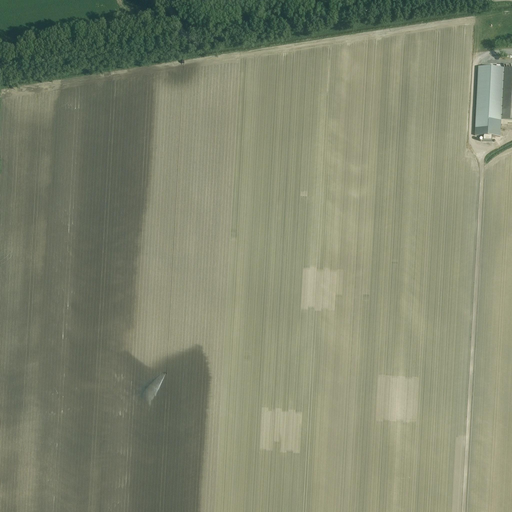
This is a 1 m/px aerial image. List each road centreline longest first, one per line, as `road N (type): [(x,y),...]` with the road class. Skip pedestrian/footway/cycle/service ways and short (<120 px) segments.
road 1 (unclassified): [(435,0),(185,39)]
road 2 (unclassified): [(185,39),(0,67)]
